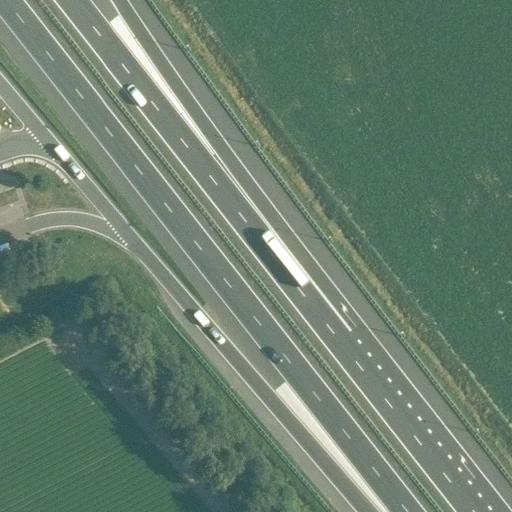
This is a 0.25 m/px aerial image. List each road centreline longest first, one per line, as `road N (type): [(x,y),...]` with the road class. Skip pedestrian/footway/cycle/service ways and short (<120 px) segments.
road 1 (motorway): [(4,0),(407,511)]
road 2 (motorway): [(343,346),(69,0)]
road 3 (motorway): [(343,346),(232,161),(121,0)]
road 4 (motorway): [(128,235),(368,511)]
road 5 (motorway): [(473,511),(343,346)]
